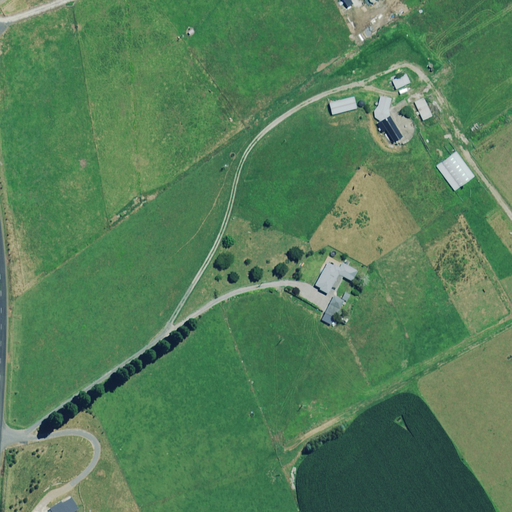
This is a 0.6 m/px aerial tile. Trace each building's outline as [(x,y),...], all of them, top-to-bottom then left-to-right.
[(406,75),(391,81),(395,89),(409,83),(406,75)] [(355,109),(352,97),(328,104),(331,115),(355,109)] [(377,107),(373,111),(374,117),(379,121),(384,121),(387,118),(390,99),(378,97),(377,107)] [(417,109),(419,114),(422,121),(432,117),(423,98),(414,102),(417,109)] [(480,129),(477,125),(470,129),(473,134),(480,129)] [(473,177),(455,152),(436,167),(454,191),(473,177)] [(341,263),(339,267),(335,265),(334,266),(327,262),(314,285),(319,288),(318,289),(327,294),(331,286),(335,289),(342,277),(351,281),(356,272),(341,263)] [(344,293),(340,300),(333,296),(325,314),(334,318),(342,301),(346,303),(349,295),(344,293)]
